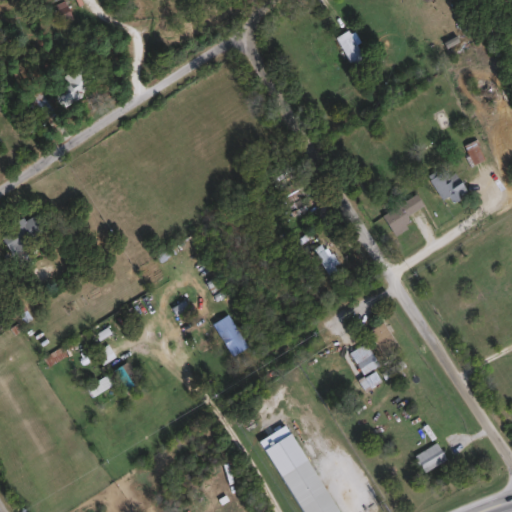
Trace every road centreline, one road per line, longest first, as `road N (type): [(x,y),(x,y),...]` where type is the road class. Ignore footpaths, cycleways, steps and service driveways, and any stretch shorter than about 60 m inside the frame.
road 1 (residential): [(511,467),(245,29)]
road 2 (residential): [(0,189),(245,29)]
